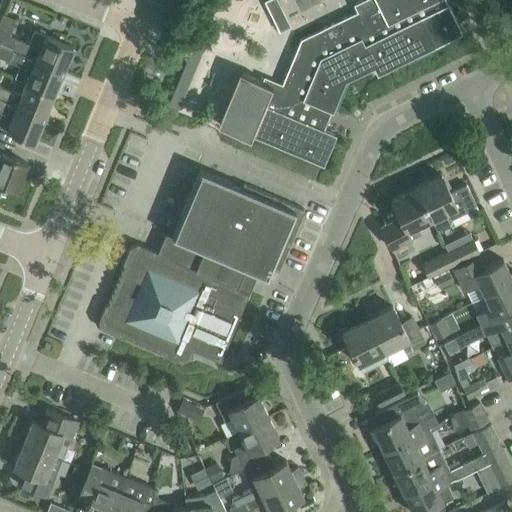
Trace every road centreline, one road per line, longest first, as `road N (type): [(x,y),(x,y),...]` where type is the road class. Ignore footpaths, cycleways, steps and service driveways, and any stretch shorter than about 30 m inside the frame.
road 1 (residential): [(359,507),(294,382),(288,344),(381,128),(465,89)]
road 2 (residential): [(49,259),(142,35)]
road 3 (residential): [(0,372),(49,259)]
